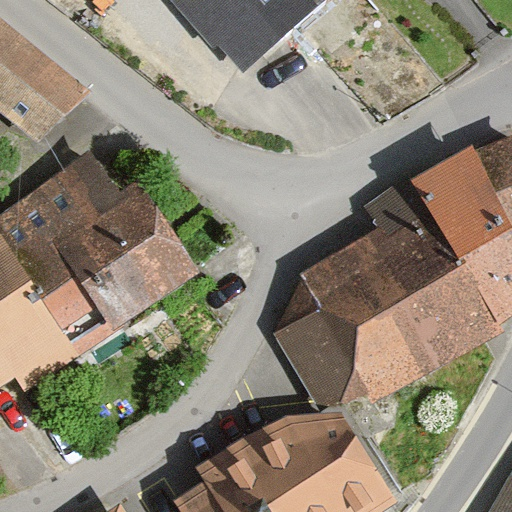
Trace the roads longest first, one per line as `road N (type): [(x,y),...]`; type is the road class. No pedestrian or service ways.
road 1 (residential): [(288,203),(276,276),(210,385),(171,423),(28,511)]
road 2 (residential): [(288,203),(206,163),(0,1)]
road 3 (residential): [(511,98),(474,108),(288,203)]
road 4 (tertiary): [(438,511),(511,400)]
